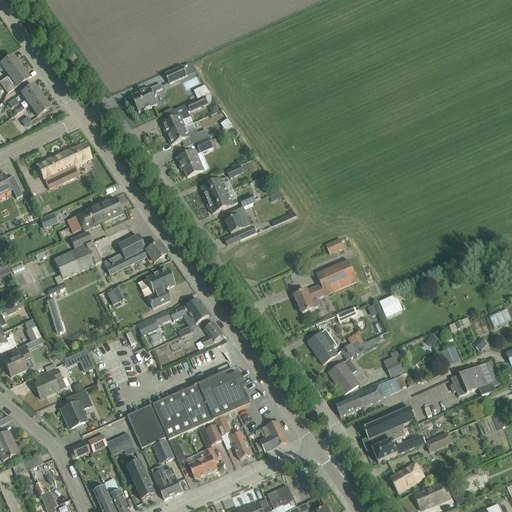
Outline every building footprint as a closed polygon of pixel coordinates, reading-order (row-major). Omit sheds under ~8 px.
[(0,65),(0,72),(0,73),(3,71),(8,77),(20,68),(12,57),(4,63),(0,65)] [(8,77),(0,82),(0,83),(8,95),(16,89),(21,86),(29,80),(20,68),(8,77)] [(184,68),(165,76),(170,85),(188,77),(184,68)] [(157,105),(154,99),(155,98),(157,94),(156,93),(163,90),(161,85),(132,98),(139,114),(157,105)] [(29,106),(41,98),(33,86),(21,95),(29,106)] [(204,86),(200,88),(204,97),(210,95),(204,86)] [(50,109),(41,98),(29,106),(38,118),(50,109)] [(205,98),(187,106),(190,113),(208,106),(205,98)] [(11,108),(17,104),(14,100),(8,104),(11,108)] [(186,128),(183,121),(191,117),(188,112),(171,121),(162,125),(167,136),(186,128)] [(24,127),(30,123),(27,118),(21,123),(24,127)] [(210,138),(206,130),(198,134),(196,129),(189,133),(186,128),(167,136),(171,147),(192,138),(196,145),(210,139),(210,138)] [(204,172),(197,159),(199,158),(198,155),(202,153),(202,154),(215,147),(210,139),(196,145),(198,150),(177,160),(182,172),(184,171),(188,179),(197,175),(204,172)] [(74,168),(91,160),(83,145),(73,150),(73,149),(37,166),(48,191),(78,177),(74,168)] [(240,166),(227,172),(230,180),(244,174),(240,166)] [(23,196),(18,186),(13,177),(6,181),(3,176),(0,177),(0,196),(12,190),(16,199),(23,196)] [(222,181),(217,183),(202,190),(204,194),(202,195),(206,204),(228,194),(224,185),(229,183),(227,179),(222,181)] [(231,201),(228,194),(206,204),(209,211),(211,211),(213,215),(233,206),(238,204),(236,199),(231,201)] [(253,196),(240,202),(243,209),(256,203),(253,196)] [(114,210),(119,208),(115,199),(106,203),(76,216),(80,224),(114,209),(114,210)] [(83,231),(113,219),(122,214),(119,208),(114,210),(114,209),(80,224),(83,231)] [(232,220),(226,222),(231,235),(251,227),(243,209),(230,214),(232,220)] [(35,221),(40,218),(36,210),(15,220),(20,229),(36,222),(35,221)] [(293,212),(288,214),(289,216),(291,220),(297,218),(293,212)] [(56,224),(53,216),(40,221),(44,229),(56,224)] [(254,228),(237,235),(240,242),(257,235),(254,228)] [(87,233),(70,240),(74,250),(91,242),(87,233)] [(158,261),(166,256),(167,256),(158,244),(146,252),(145,250),(145,251),(138,237),(129,241),(118,246),(122,255),(103,263),(109,276),(148,258),(154,265),(158,261)] [(340,240),(326,247),(330,256),(344,249),(340,240)] [(101,264),(92,243),(53,261),(60,277),(62,281),(101,264)] [(0,268),(0,279),(10,274),(7,266),(0,268)] [(173,287),(165,270),(143,281),(151,296),(145,299),(151,311),(169,302),(164,291),(173,287)] [(325,296),(358,283),(353,272),(328,283),(324,273),(316,276),(322,289),(308,295),(306,291),(294,296),(302,315),(314,310),(319,308),(315,300),(325,296)] [(62,281),(60,277),(55,279),(58,286),(63,284),(62,281)] [(65,292),(63,287),(52,292),(55,297),(65,292)] [(124,302),(119,292),(113,295),(117,304),(124,302)] [(63,334),(54,301),(47,303),(56,336),(63,334)] [(174,322),(182,318),(189,328),(178,333),(181,339),(193,333),(191,330),(196,326),(201,323),(209,317),(198,301),(184,310),(183,307),(174,312),(170,314),(159,318),(139,328),(143,337),(160,330),(163,327),(162,325),(172,320),(174,322)] [(27,309),(24,303),(5,312),(8,317),(27,309)] [(375,307),(369,310),(372,318),(379,315),(375,307)] [(358,316),(355,309),(337,317),(340,324),(358,316)] [(467,319),(449,327),(452,333),(470,325),(467,319)] [(224,337),(214,324),(206,330),(205,331),(210,338),(202,341),(205,348),(216,343),(224,337)] [(26,333),(31,344),(41,339),(36,328),(26,333)] [(338,356),(334,350),(337,348),(326,331),(308,344),(323,366),(338,356)] [(3,334),(0,335),(0,348),(7,345),(10,350),(16,347),(11,338),(5,340),(3,334)] [(432,334),(425,343),(432,348),(438,339),(432,334)] [(481,337),(473,345),(479,351),(487,344),(481,337)] [(43,344),(41,339),(31,344),(33,349),(43,344)] [(351,375),(357,371),(350,361),(358,355),(378,345),(375,339),(365,344),(364,344),(360,346),(344,357),(348,362),(344,365),(343,364),(329,374),(329,375),(345,397),(353,391),(359,386),(351,375)] [(202,341),(196,344),(199,350),(205,348),(202,341)] [(344,357),(360,346),(356,341),(341,352),(344,357)] [(405,347),(399,349),(403,359),(409,356),(405,347)] [(33,368),(24,348),(14,353),(5,357),(8,363),(4,364),(11,378),(20,374),(33,368)] [(455,348),(440,353),(446,367),(460,361),(455,348)] [(90,358),(81,363),(86,374),(95,369),(90,358)] [(406,372),(401,361),(386,367),(391,378),(406,372)] [(490,363),(460,376),(451,380),(453,386),(451,387),(454,394),(456,393),(459,398),(478,390),(482,398),(496,392),(495,388),(500,386),(490,363)] [(54,365),(45,369),(47,373),(56,369),(54,365)] [(65,389),(61,380),(57,370),(46,375),(48,381),(34,387),(40,400),(49,396),(65,389)] [(195,388),(153,406),(168,440),(169,443),(177,439),(188,434),(194,432),(199,429),(204,427),(215,422),(225,418),(250,407),(243,391),(246,390),(243,385),(238,374),(233,377),(233,376),(228,379),(226,375),(224,376),(199,387),(199,386),(195,388)] [(383,399),(400,392),(395,380),(335,406),(341,418),(349,415),(351,415),(353,414),(354,412),(384,400),(383,399)] [(82,384),(72,388),(76,395),(85,391),(82,384)] [(86,424),(81,411),(83,410),(84,411),(88,409),(87,408),(91,407),(85,391),(76,395),(79,403),(61,411),(69,431),(79,427),(86,424)] [(168,440),(153,406),(127,417),(142,451),(168,440)] [(402,431),(405,430),(404,427),(416,422),(411,409),(363,430),(369,442),(366,443),(369,450),(372,449),(373,451),(392,443),(405,438),(402,431)] [(506,412),(492,418),(497,431),(511,426),(506,412)] [(232,434),(225,418),(215,422),(216,426),(222,438),(232,434)] [(288,444),(278,423),(267,428),(277,449),(288,444)] [(223,441),(222,438),(216,426),(205,431),(204,427),(199,429),(202,436),(207,434),(212,446),(223,441)] [(277,449),(267,428),(255,433),(257,436),(261,434),(264,440),(255,444),(259,453),(264,451),(266,454),(277,449)] [(17,456),(11,443),(13,443),(8,433),(3,436),(0,429),(0,456),(3,462),(9,459),(9,460),(11,460),(10,459),(17,456)] [(425,443),(430,454),(452,444),(447,433),(425,443)] [(252,456),(248,447),(242,434),(230,439),(240,461),(252,456)] [(107,445),(103,435),(87,442),(93,454),(108,447),(107,445)] [(128,435),(117,440),(123,453),(134,448),(128,435)] [(378,465),(418,448),(425,445),(422,437),(394,449),(392,443),(373,451),(378,465)] [(169,443),(178,462),(185,458),(177,439),(169,443)] [(123,453),(117,440),(107,445),(108,447),(112,457),(123,453)] [(90,453),(85,443),(71,450),(75,459),(90,453)] [(174,461),(166,443),(153,448),(162,467),(174,461)] [(197,455),(200,462),(206,476),(218,471),(215,464),(218,463),(212,449),(197,455)] [(206,476),(200,462),(193,465),(191,459),(186,461),(195,481),(206,476)] [(127,469),(135,486),(148,480),(141,463),(127,469)] [(23,464),(13,469),(17,479),(27,474),(23,464)] [(398,494),(424,480),(416,465),(390,479),(389,479),(398,495),(398,494)] [(182,493),(172,469),(164,472),(162,467),(151,471),(153,475),(164,501),(182,493)] [(129,511),(127,508),(120,492),(118,492),(113,480),(110,482),(105,485),(117,511),(129,511)] [(155,496),(148,480),(135,486),(142,502),(155,496)] [(57,508),(50,492),(45,494),(40,483),(35,486),(40,496),(46,511),(55,511),(54,510),(57,508)] [(421,511),(450,499),(443,483),(414,496),(420,511),(421,511)] [(268,496),(274,511),(283,507),(286,511),(297,507),(288,487),(268,496)] [(24,489),(23,492),(25,498),(31,496),(32,492),(31,489),(28,488),(24,489)] [(94,493),(100,507),(102,511),(115,511),(105,488),(94,493)] [(14,496),(8,498),(10,503),(13,511),(21,511),(16,500),(14,496)] [(328,511),(326,508),(319,511),(312,511),(307,503),(290,511),(289,511),(328,511)]
